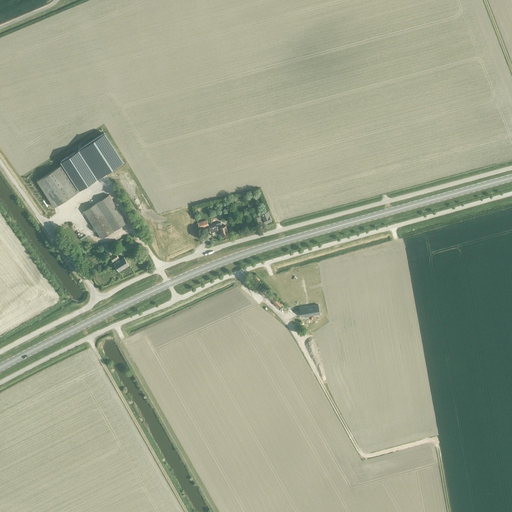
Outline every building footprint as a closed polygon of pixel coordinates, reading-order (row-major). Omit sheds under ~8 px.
[(104,134),(60,162),(62,165),(78,191),(123,162),(104,134)] [(54,206),(78,191),(62,165),(38,181),(54,206)] [(96,203),(84,211),(102,239),(127,222),(109,195),(102,200),(96,203)] [(261,214),(265,223),(272,221),(268,211),(261,214)] [(221,223),(216,224),(209,226),(211,233),(218,230),(218,229),(220,229),(222,236),(228,234),(226,226),(222,227),(221,223)] [(109,256),(113,254),(106,243),(103,245),(109,256)] [(119,271),(129,265),(124,257),(120,260),(116,253),(110,257),(113,261),(115,260),(116,262),(114,263),(119,271)] [(263,288),(260,291),(262,293),(263,292),(273,302),(276,299),(271,294),(270,295),(265,290),(263,288)] [(276,299),(273,302),(279,308),(281,306),(282,307),(282,306),(283,306),(276,299)] [(307,307),(299,308),(301,316),(304,315),(304,318),(309,317),(309,316),(308,315),(319,313),(318,308),(319,308),(318,304),(309,306),(307,307)]
